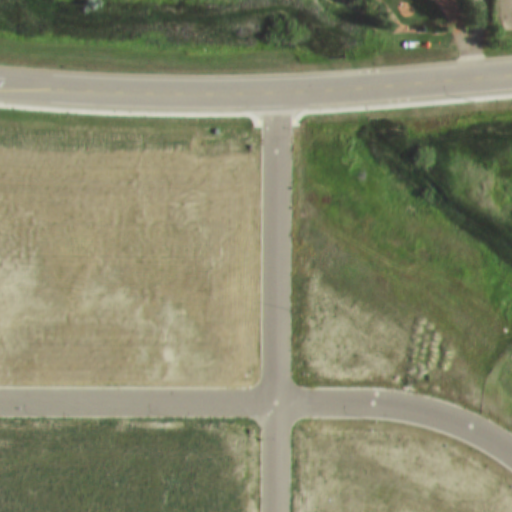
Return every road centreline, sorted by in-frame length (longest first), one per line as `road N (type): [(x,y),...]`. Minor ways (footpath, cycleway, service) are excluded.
road 1 (secondary): [(511,79),(257,94),(0,86)]
road 2 (residential): [(273,511),(275,93)]
road 3 (residential): [(274,397),(0,396)]
